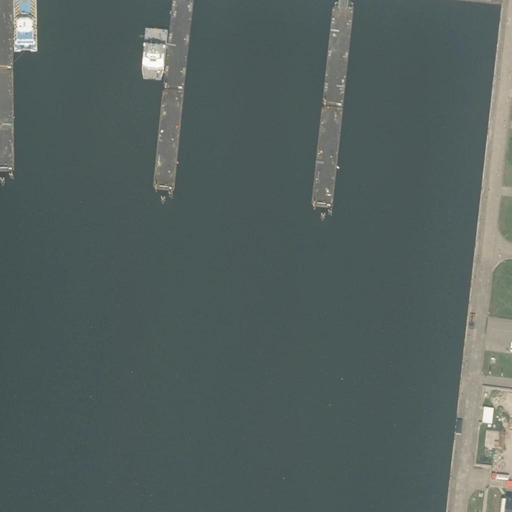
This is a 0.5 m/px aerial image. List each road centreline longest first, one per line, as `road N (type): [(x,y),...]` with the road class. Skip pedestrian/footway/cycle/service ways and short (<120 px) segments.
road 1 (unclassified): [(456,511),(485,248)]
road 2 (unclassified): [(485,248),(511,27)]
